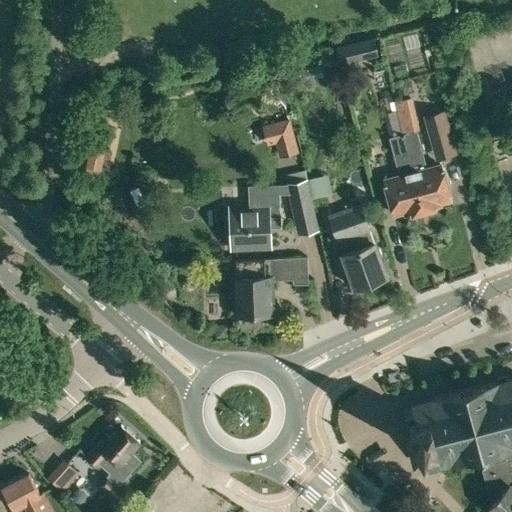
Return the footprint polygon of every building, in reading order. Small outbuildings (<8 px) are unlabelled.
[(357,59),(377,54),(373,39),(337,47),(342,71),(359,67),(357,59)] [(402,133),(403,133),(396,110),(388,112),(390,120),(387,121),(391,136),(389,137),(399,175),(384,179),(393,213),(405,210),(406,214),(423,210),(402,133)] [(450,132),(444,110),(424,115),(430,137),(435,158),(455,153),(450,132)] [(416,130),(403,133),(402,133),(423,210),(440,205),(439,201),(451,198),(442,164),(426,168),(416,130)] [(297,151),(293,135),(276,139),(280,155),(297,151)] [(318,229),(313,207),(306,178),(287,183),(293,212),(298,233),(318,229)] [(250,206),(230,207),(230,214),(227,216),(227,228),(231,230),(231,247),(269,245),(269,227),(281,227),(279,192),(249,193),(250,206)] [(386,275),(360,203),(328,215),(354,287),(386,275)] [(308,283),(307,256),(291,256),(292,284),(308,283)] [(235,297),(236,314),(259,313),(260,316),(270,316),(270,313),(273,313),(272,307),(271,276),(278,276),(277,257),(240,259),(241,276),(233,277),(234,297),(235,297)] [(385,375),(388,380),(395,377),(392,372),(385,375)] [(491,509),(511,486),(511,378),(509,379),(508,376),(507,376),(507,375),(495,378),(496,381),(483,384),(482,381),(480,382),(480,384),(451,392),(450,389),(448,390),(449,393),(434,396),(435,399),(426,401),(425,399),(423,399),(423,402),(413,404),(413,402),(411,403),(411,405),(403,407),(414,449),(418,448),(419,452),(424,453),(428,468),(430,467),(429,466),(440,464),(440,466),(442,465),(442,463),(451,461),(452,463),(466,459),(467,462),(468,462),(469,463),(480,460),(491,503),(488,506),(491,509)] [(100,463),(120,480),(139,459),(130,451),(139,440),(121,424),(110,436),(106,433),(86,456),(97,466),(100,463)] [(67,482),(55,471),(49,476),(62,488),(67,482)] [(49,511),(29,473),(2,487),(15,511),(49,511)] [(114,502),(126,488),(109,473),(97,487),(114,502)] [(511,511),(511,486),(491,509),(494,511),(511,511)]
